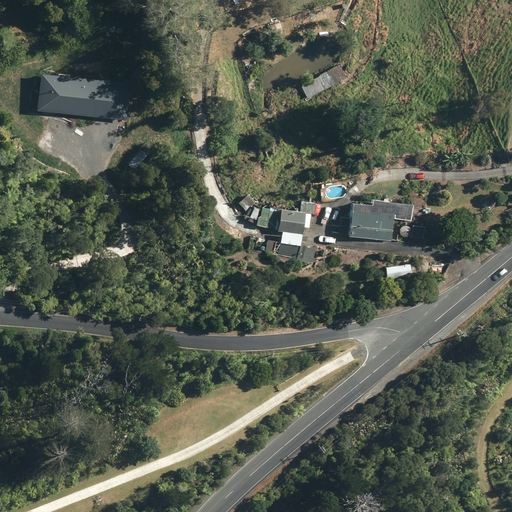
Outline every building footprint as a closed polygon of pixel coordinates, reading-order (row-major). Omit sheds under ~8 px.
[(302,86),(309,97),(325,88),(347,76),(340,63),(320,75),(302,86)] [(43,71),(38,108),(127,119),(132,82),(43,71)] [(149,153),(142,146),(127,162),(134,169),(149,153)] [(247,195),(239,203),(247,211),(255,202),(247,195)] [(373,199),(372,204),(354,202),(349,236),(390,241),(396,202),(373,199)] [(303,227),(308,227),(310,213),(314,214),(315,203),(305,202),(304,212),(280,208),(280,212),(261,209),(260,216),(258,217),(256,226),(277,229),(277,231),(301,234),(303,227)] [(261,210),(253,206),(247,218),(254,222),(261,210)] [(411,225),(410,237),(422,239),(423,227),(411,225)] [(296,260),(312,263),(315,247),(266,240),(264,253),(296,258),(296,260)] [(385,266),(387,279),(410,276),(427,276),(427,262),(411,263),(385,266)]
